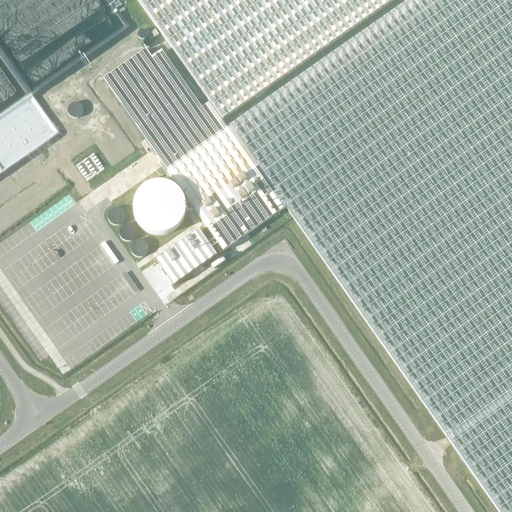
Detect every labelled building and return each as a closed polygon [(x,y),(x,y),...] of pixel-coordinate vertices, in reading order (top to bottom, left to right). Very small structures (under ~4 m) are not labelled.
[(137,0),(210,104),(201,110),(161,51),(150,57),(144,49),(102,78),(223,253),(286,209),(498,511),(511,511),(511,0),(406,0),(226,127),(222,121),(394,0),(137,0)] [(68,74),(65,92),(85,95),(88,77),(68,74)] [(26,94),(0,110),(0,168),(53,135),(26,94)] [(179,209),(185,205),(165,179),(162,181),(144,180),(140,183),(137,183),(125,193),(123,215),(135,231),(161,232),(173,223),(173,218),(179,213),(179,209)] [(199,231),(156,261),(174,286),(216,256),(199,231)]
